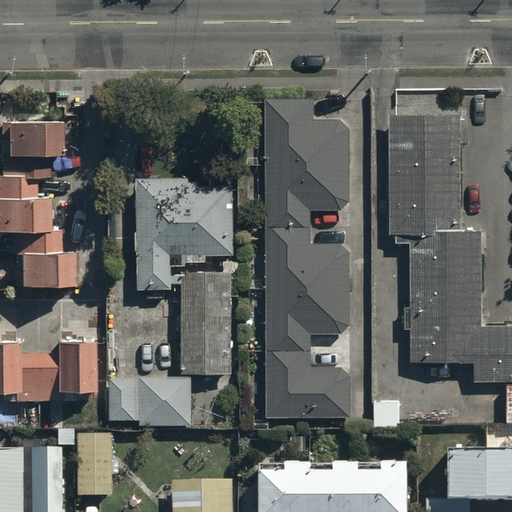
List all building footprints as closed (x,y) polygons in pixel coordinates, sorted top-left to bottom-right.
[(314,93),(266,93),(267,413),(350,413),(350,369),(342,362),(311,361),(312,328),(343,328),(350,320),(350,245),(341,237),(311,238),(311,206),(342,205),(350,195),(350,123),(340,113),(314,113),(314,93)] [(473,359),(474,377),(511,375),(511,319),(482,320),(480,224),(462,225),(459,105),(389,106),(392,227),(396,227),(396,237),(410,236),(411,301),(405,302),(405,323),(411,323),(412,355),(417,355),(417,360),(473,359)] [(6,148),(64,148),(64,116),(6,115),(6,148)] [(231,178),(133,179),(135,289),(171,288),(171,250),(232,249),(231,178)] [(232,270),(186,270),(187,367),(232,367),(232,270)] [(0,335),(0,388),(1,388),(1,397),(71,397),(71,388),(97,387),(97,335),(54,335),(54,353),(14,353),(14,336),(0,335)] [(108,378),(108,425),(195,424),(195,378),(108,378)] [(511,444),(449,444),(449,450),(449,499),(426,500),(426,511),(470,511),(471,499),(511,499),(511,444)] [(62,511),(63,449),(0,449),(0,511),(62,511)] [(405,511),(405,460),(378,460),(378,468),(313,468),(313,460),(285,460),(285,466),(262,466),(261,511),(405,511)] [(232,511),(232,476),(173,477),(173,511),(232,511)]
